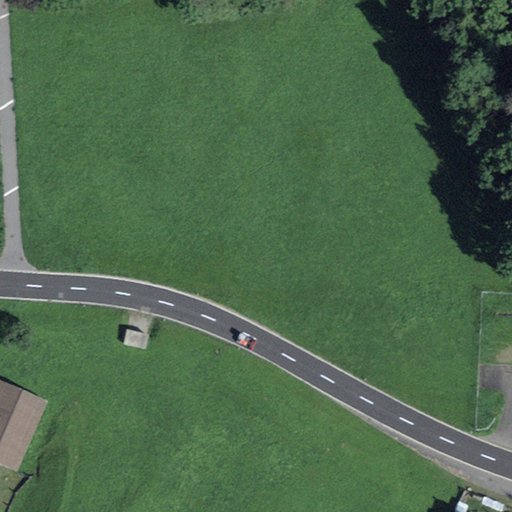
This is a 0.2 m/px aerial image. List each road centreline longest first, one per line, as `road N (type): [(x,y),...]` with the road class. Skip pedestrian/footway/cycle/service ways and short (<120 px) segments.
road 1 (secondary): [(14,286),(133,296),(198,314),(424,431),(511,467)]
road 2 (residential): [(0,0),(14,286)]
